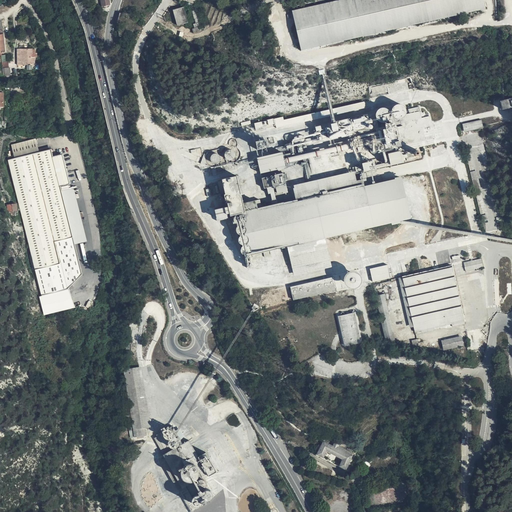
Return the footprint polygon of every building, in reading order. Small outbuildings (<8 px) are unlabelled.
[(483,0),(340,0),(292,11),(301,51),(486,9),(483,0)] [(188,22),(183,7),(173,10),(177,25),(188,22)] [(32,54),(33,54),(32,49),(19,49),(19,55),(18,55),(18,60),(19,60),(19,65),(28,65),(28,64),(34,63),(34,57),(32,57),(32,54)] [(2,68),(3,76),(11,75),(10,67),(9,68),(2,68)] [(407,82),(387,86),(389,94),(408,90),(407,82)] [(387,92),(385,85),(371,88),(373,95),(387,92)] [(511,111),(511,100),(503,102),(504,108),(511,107),(511,112),(511,111)] [(429,117),(423,119),(420,120),(418,113),(406,116),(406,114),(406,112),(406,110),(405,109),(405,107),(403,106),(402,105),(400,104),(399,104),(396,105),(389,106),(381,108),(379,109),(378,110),(376,111),(376,113),(315,127),(319,143),(383,127),(383,128),(378,130),(371,132),(372,134),(352,138),(353,145),(386,137),(388,146),(433,136),(429,117)] [(144,123),(137,125),(143,146),(150,144),(144,123)] [(464,130),(463,133),(480,130),(478,124),(464,128),(464,130)] [(296,144),(301,143),(302,147),(305,146),(305,145),(306,145),(304,135),(295,137),(296,144)] [(263,140),(254,142),(256,150),(265,149),(263,140)] [(44,142),(20,148),(22,157),(33,154),(46,151),(45,148),(44,142)] [(345,154),(342,142),(329,145),(332,157),(345,154)] [(212,167),(214,167),(216,173),(235,169),(233,162),(235,162),(237,161),(239,160),(240,158),(241,156),(241,155),(241,153),(240,151),(239,150),(238,149),(238,148),(236,147),(235,146),(233,146),(231,146),(225,148),(211,151),(208,152),(207,153),(205,156),(205,157),(205,160),(206,162),(207,164),(208,165),(210,166),(212,167)] [(494,215),(500,214),(483,146),(476,148),(494,215)] [(22,157),(20,148),(14,150),(15,155),(15,158),(22,157)] [(303,148),(282,152),(285,165),(306,160),(303,148)] [(321,158),(318,148),(312,149),(314,160),(321,158)] [(463,151),(480,217),(484,217),(486,216),(469,149),(463,151)] [(24,166),(22,157),(15,158),(14,158),(16,164),(21,193),(22,198),(28,193),(29,191),(30,189),(31,188),(32,187),(33,186),(36,186),(50,184),(70,182),(70,181),(66,178),(66,177),(65,176),(64,174),(63,160),(62,154),(54,156),(52,151),(49,151),(46,151),(33,154),(36,166),(24,166)] [(285,165),(282,152),(257,158),(261,173),(285,167),(285,165)] [(292,268),(294,274),(330,266),(324,238),(390,223),(392,225),(399,223),(400,221),(410,219),(398,163),(402,162),(399,153),(386,156),(387,164),(375,167),(374,161),(362,164),(363,170),(293,186),(295,200),(277,204),(273,187),(275,186),(277,191),(282,190),(282,192),(287,191),(283,173),(275,175),(274,176),(262,179),(264,188),(267,188),(268,194),(270,194),(272,205),(257,208),(255,201),(243,204),(236,176),(222,179),(223,181),(218,182),(221,195),(225,193),(231,215),(235,214),(235,216),(234,217),(234,219),(234,221),(235,223),(237,224),(238,225),(239,225),(238,225),(237,226),(237,227),(236,229),(236,231),(237,232),(238,234),(239,234),(241,235),(239,236),(239,238),(239,240),(239,242),(240,243),(241,244),(244,245),(243,246),(242,247),(241,249),(241,251),(242,253),(244,254),(245,255),(247,261),(251,260),(249,255),(287,247),(290,259),(284,260),(286,269),(292,268)] [(33,154),(22,157),(24,166),(36,166),(33,154)] [(14,158),(8,160),(13,181),(19,204),(20,203),(21,203),(21,201),(22,201),(22,198),(21,193),(16,164),(14,158)] [(33,256),(38,269),(61,264),(58,254),(57,246),(56,244),(56,242),(64,240),(65,239),(73,237),(74,237),(70,223),(70,222),(68,214),(61,186),(70,184),(70,182),(50,184),(36,186),(33,186),(32,187),(31,188),(30,189),(29,191),(28,193),(28,194),(29,194),(29,200),(28,200),(29,206),(30,205),(31,211),(29,211),(30,219),(29,219),(30,237),(31,237),(33,256)] [(20,203),(19,204),(26,231),(27,237),(30,237),(29,219),(30,219),(29,211),(31,211),(30,205),(29,206),(28,200),(29,200),(29,194),(28,194),(28,193),(22,198),(22,201),(21,201),(21,203),(20,203)] [(15,211),(17,210),(17,204),(8,205),(8,211),(9,211),(13,215),(16,214),(15,211)] [(229,218),(226,207),(214,210),(217,221),(229,218)] [(35,270),(38,269),(33,256),(31,237),(30,237),(27,237),(31,254),(32,255),(35,270)] [(481,259),(464,263),(466,272),(483,267),(481,259)] [(392,277),(391,273),(389,273),(387,265),(370,269),(373,282),(390,278),(390,277),(392,277)] [(451,268),(403,279),(414,332),(421,331),(421,333),(434,330),(434,328),(451,324),(452,326),(464,324),(451,268)] [(333,277),(291,287),(293,300),(336,290),(333,277)] [(387,345),(396,346),(384,294),(375,296),(387,345)] [(341,315),(341,316),(339,317),(345,345),(360,342),(354,313),(345,316),(344,314),(343,313),(341,313),(341,314),(341,315)] [(136,327),(138,321),(132,319),(130,326),(136,327)] [(457,347),(455,338),(442,341),(444,350),(457,347)] [(141,367),(124,370),(131,414),(125,416),(131,438),(134,437),(139,436),(147,435),(146,428),(151,427),(141,367)] [(185,443),(174,425),(172,427),(166,429),(165,426),(162,428),(163,431),(157,435),(157,436),(154,438),(164,455),(160,457),(178,490),(185,486),(198,507),(214,498),(202,477),(209,473),(210,476),(217,471),(207,453),(199,457),(189,440),(185,443)] [(333,447),(323,442),(317,454),(323,457),(326,451),(343,459),(339,467),(345,470),(352,456),(343,452),(344,450),(338,447),(339,446),(334,444),(333,447)]
